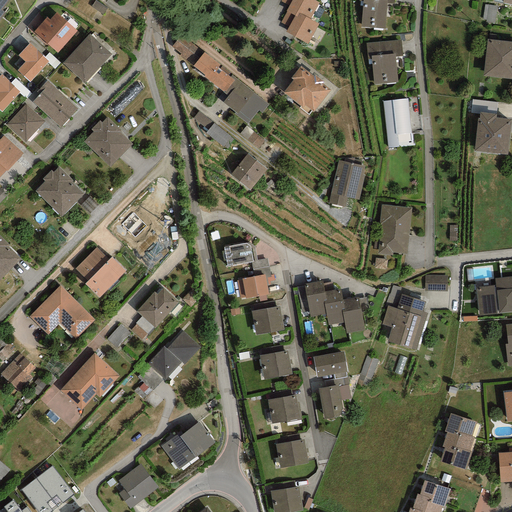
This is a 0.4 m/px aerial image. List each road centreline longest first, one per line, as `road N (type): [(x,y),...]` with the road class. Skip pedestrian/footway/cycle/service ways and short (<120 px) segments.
road 1 (residential): [(151,20),(179,119),(232,417),(225,482)]
road 2 (residential): [(48,396),(182,244),(144,56),(151,20)]
road 3 (residential): [(420,0),(426,264)]
